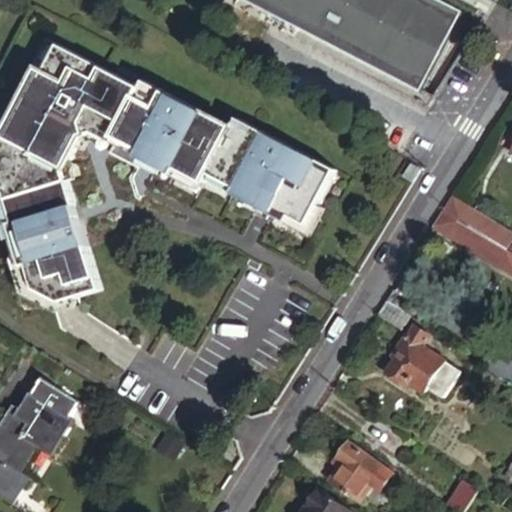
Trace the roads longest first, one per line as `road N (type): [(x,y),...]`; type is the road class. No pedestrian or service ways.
road 1 (residential): [(511,65),(230,511)]
road 2 (unknown): [(210,404),(299,263),(240,233),(129,205),(96,208)]
road 3 (unknown): [(210,404),(63,302)]
